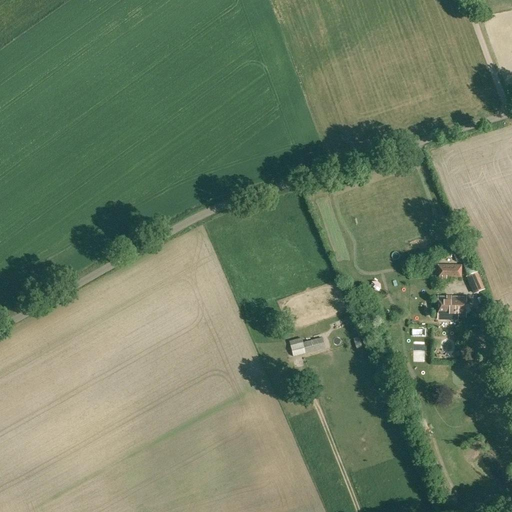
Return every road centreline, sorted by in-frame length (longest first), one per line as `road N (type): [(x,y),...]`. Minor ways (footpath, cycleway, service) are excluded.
road 1 (unclassified): [(0,326),(186,220),(506,115)]
road 2 (unclassified): [(506,115),(464,0)]
